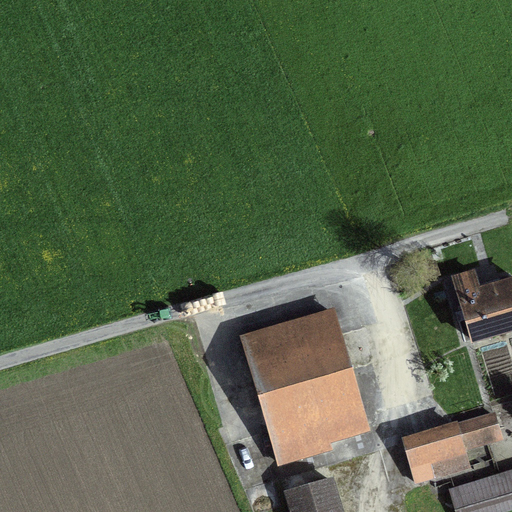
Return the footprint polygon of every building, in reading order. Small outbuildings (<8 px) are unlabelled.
[(475,270),(450,277),(472,347),(511,334),(511,279),(480,289),(475,270)] [(334,309),(239,337),(278,467),(333,451),(331,445),(371,433),(334,309)] [(495,412),(400,440),(414,486),(471,470),(466,452),(503,441),(495,412)] [(511,470),(448,490),(454,511),(507,511),(511,511),(511,470)] [(343,511),(333,479),(283,493),(288,511),(343,511)]
